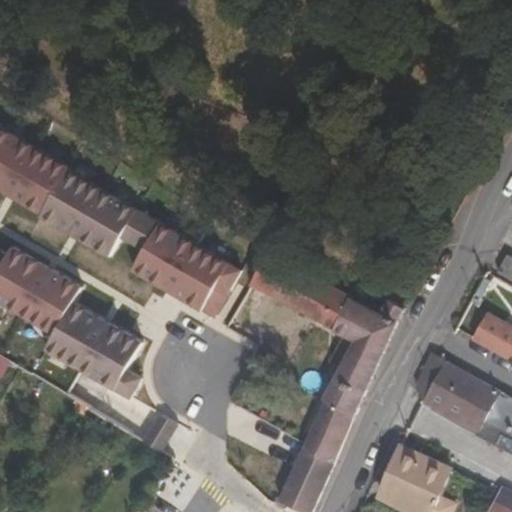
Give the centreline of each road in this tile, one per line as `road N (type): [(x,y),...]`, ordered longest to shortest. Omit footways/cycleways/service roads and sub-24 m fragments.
road 1 (tertiary): [(511,167),(430,307),(341,511)]
road 2 (unknown): [(389,401),(511,470)]
